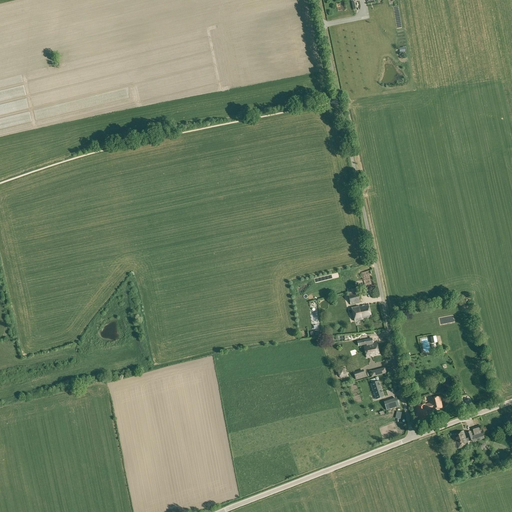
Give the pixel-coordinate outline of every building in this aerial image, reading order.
[(361,273),(365,288),(375,285),(371,270),(361,273)] [(348,294),(351,305),(362,302),(359,291),(348,294)] [(352,308),(356,321),(372,317),(369,304),(359,307),(359,306),(352,308)] [(369,338),(370,338),(358,341),(359,346),(367,344),(367,346),(368,346),(374,345),(374,344),(378,343),(377,336),(369,338)] [(367,346),(364,347),(367,358),(380,355),(377,344),(374,345),(368,346),(367,346)] [(344,367),(338,369),(340,378),(347,376),(346,373),(345,373),(344,370),(345,370),(344,367)] [(356,372),(358,380),(367,377),(365,370),(356,372)] [(379,381),(371,384),(374,395),(375,395),(376,400),(384,397),(379,381)] [(432,410),(442,408),(440,397),(429,399),(430,403),(416,406),(419,419),(428,417),(427,411),(432,409),(432,410)] [(452,435),(454,443),(456,449),(468,445),(467,442),(475,440),(475,442),(485,439),(481,426),(470,430),(472,436),(470,437),(468,433),(465,434),(464,431),(452,435)]
